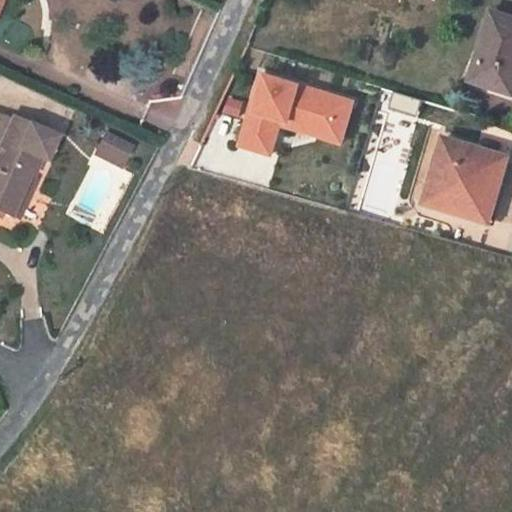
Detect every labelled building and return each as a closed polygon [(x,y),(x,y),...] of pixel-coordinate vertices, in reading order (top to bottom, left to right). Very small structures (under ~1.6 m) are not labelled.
[(511,94),(511,18),(493,13),(470,81),(511,94)] [(252,72),(232,142),(262,152),(274,116),(279,118),(277,123),(333,140),(345,99),(252,72)] [(8,125),(0,121),(0,217),(8,221),(27,178),(30,180),(37,165),(41,166),(52,142),(9,123),(8,125)] [(129,147),(104,136),(97,151),(114,158),(112,163),(120,166),(129,147)] [(491,223),(510,159),(444,140),(426,203),(491,223)] [(30,180),(27,178),(8,221),(17,225),(36,183),(30,180)]
